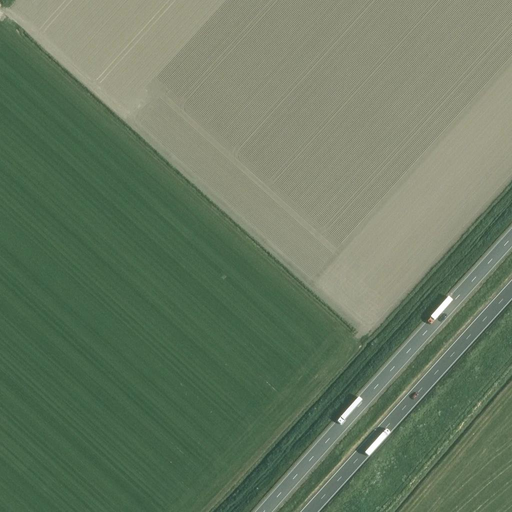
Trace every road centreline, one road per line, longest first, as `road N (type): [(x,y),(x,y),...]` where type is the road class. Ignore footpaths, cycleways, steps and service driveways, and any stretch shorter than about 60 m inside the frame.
road 1 (trunk): [(511,239),(263,511)]
road 2 (trunk): [(307,511),(511,285)]
